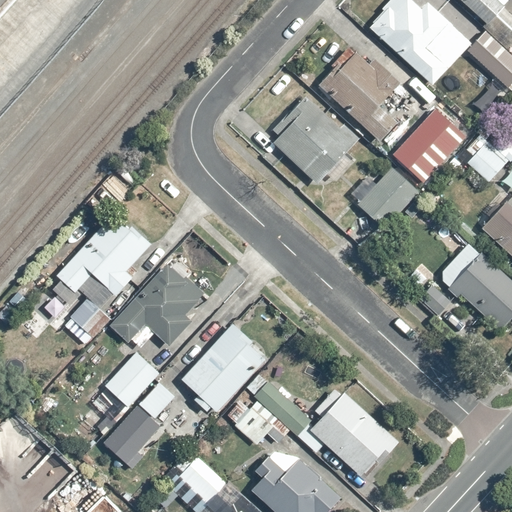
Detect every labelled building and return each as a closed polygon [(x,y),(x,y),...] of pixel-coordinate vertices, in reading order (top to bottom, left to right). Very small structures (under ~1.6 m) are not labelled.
[(425,0),(393,0),(372,23),(435,83),(453,63),(435,47),(457,23),(432,0),(429,0),(427,2),(425,0)] [(488,26),(487,27),(464,54),(453,66),(469,81),(484,63),(510,85),(511,82),(511,0),(461,0),(482,20),(488,26)] [(404,79),(365,43),(358,50),(351,43),(318,78),(382,138),(409,109),(392,92),(404,79)] [(458,112),(420,75),(401,94),(439,131),(458,112)] [(279,135),(275,139),(319,180),(358,138),(307,90),(272,128),(279,135)] [(494,148),(488,141),(469,159),(491,181),(511,159),(511,138),(508,134),(494,148)] [(419,186),(395,164),(360,203),(384,224),(419,186)] [(511,191),(482,226),(511,251),(511,191)] [(59,272),(66,278),(37,312),(56,329),(64,321),(89,343),(114,315),(102,305),(115,290),(119,294),(138,272),(130,266),(154,239),(134,222),(131,226),(113,211),(59,272)] [(471,238),(445,270),(445,281),(504,332),(511,322),(511,272),(484,249),(471,238)] [(204,290),(168,259),(113,323),(131,338),(136,333),(144,339),(154,327),(170,341),(202,303),(197,299),(204,290)] [(450,300),(430,283),(417,298),(437,315),(450,300)] [(271,352),(235,320),(185,376),(201,391),(196,397),(210,409),(215,404),(221,409),(271,352)] [(116,418),(156,375),(161,370),(137,349),(107,383),(111,387),(98,401),(116,418)] [(260,397),(293,428),(299,432),(314,415),(262,371),(249,387),(260,397)] [(156,375),(116,418),(109,426),(123,438),(130,429),(134,433),(152,413),(157,418),(178,395),(156,375)] [(318,452),(328,441),(365,473),(400,433),(348,388),(344,391),(338,386),(316,410),(319,412),(299,435),(318,452)] [(293,428),(260,397),(236,425),(259,444),(271,430),(283,440),(293,428)] [(267,474),(254,488),(278,511),(324,511),(343,493),(298,451),(292,458),(279,445),(258,466),(267,474)] [(197,454),(179,473),(207,502),(226,483),(197,454)] [(253,511),(237,496),(221,511),(253,511)]
